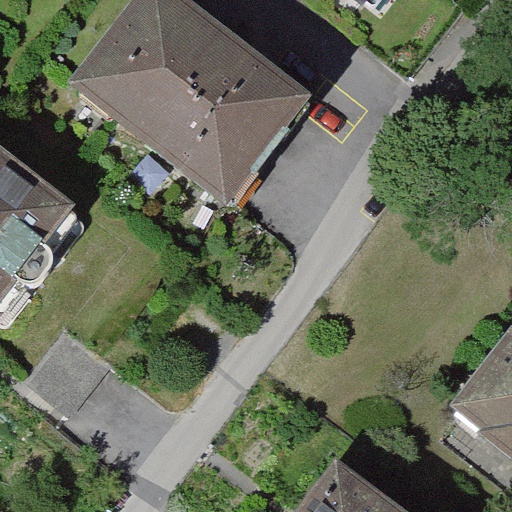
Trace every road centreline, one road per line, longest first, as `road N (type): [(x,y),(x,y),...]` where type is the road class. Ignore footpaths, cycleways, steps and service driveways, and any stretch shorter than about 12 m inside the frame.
road 1 (residential): [(134,511),(430,123)]
road 2 (residential): [(430,123),(266,0)]
road 3 (residential): [(430,123),(511,16)]
